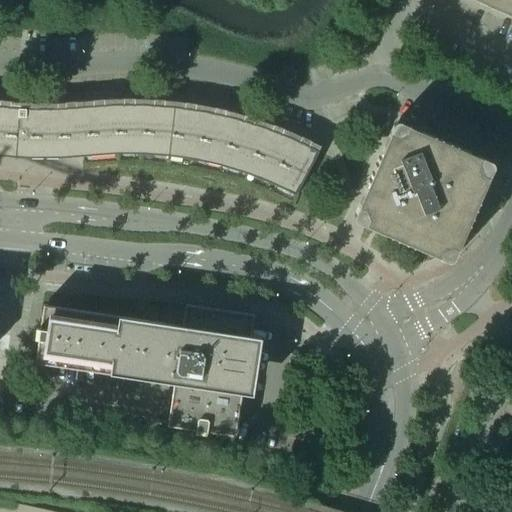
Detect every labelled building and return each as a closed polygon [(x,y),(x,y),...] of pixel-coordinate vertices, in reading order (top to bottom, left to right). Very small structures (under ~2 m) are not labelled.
[(511,0),(472,0),(511,17),(511,0)] [(289,138),(261,127),(233,119),(203,112),(173,107),(143,105),(113,105),(57,109),(32,109),(17,109),(0,106),(0,156),(11,158),(31,159),(58,159),(115,154),(141,154),(168,156),(181,158),(194,160),(206,163),(221,166),(232,170),(246,174),(257,179),(271,184),(296,196),(297,193),(296,193),(317,152),(289,138)] [(456,250),(488,177),(492,169),(492,167),(492,165),(491,164),(490,162),(489,161),(480,158),(408,126),(400,123),(398,122),(396,122),(394,123),(393,124),(392,126),(388,134),(357,207),(353,214),(353,216),(353,218),(354,220),(355,222),(356,223),(365,226),(437,257),(445,261),(447,262),(449,261),(451,261),(452,260),(453,258),(456,250)] [(251,395),(260,340),(249,339),(252,315),(185,305),(181,327),(43,306),(39,328),(37,328),(35,330),(34,337),(35,339),(37,340),(34,363),(173,383),(171,394),(166,426),(195,430),(194,432),(196,434),(204,436),(206,434),(206,432),(234,436),(239,404),(241,393),(251,395)] [(15,511),(17,504),(5,502),(3,511),(15,511)]
